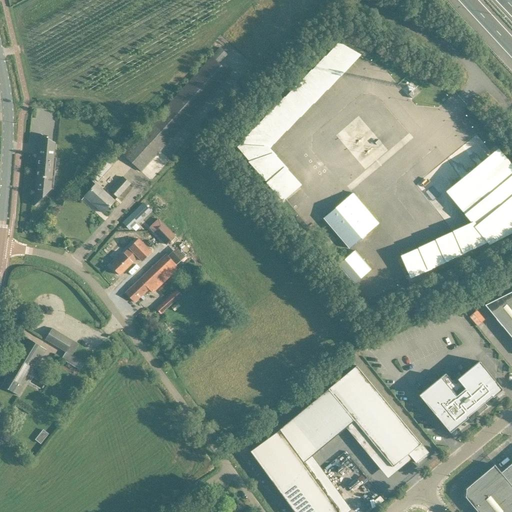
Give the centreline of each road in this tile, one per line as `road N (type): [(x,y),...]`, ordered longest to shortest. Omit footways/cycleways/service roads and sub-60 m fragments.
road 1 (unclassified): [(227,470),(88,278),(65,262),(0,244)]
road 2 (unknown): [(458,452),(415,394),(409,372),(419,351),(457,331),(511,389)]
road 3 (unclassified): [(507,105),(457,53),(362,0)]
road 4 (unclassified): [(0,244),(7,163),(0,68)]
road 5 (unclassified): [(511,408),(418,483)]
road 6 (unknown): [(65,262),(137,202),(139,177)]
